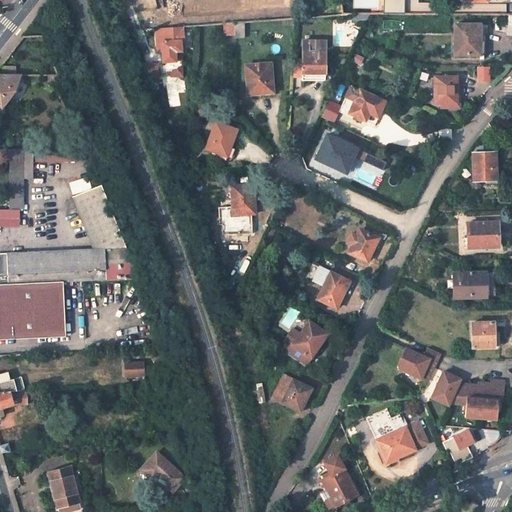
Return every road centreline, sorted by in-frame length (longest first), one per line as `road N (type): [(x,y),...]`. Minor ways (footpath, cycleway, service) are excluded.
road 1 (residential): [(414,227),(340,387),(266,511)]
road 2 (residential): [(501,95),(466,135),(414,227)]
road 3 (residential): [(414,227),(284,164)]
road 4 (secondary): [(511,463),(394,511)]
road 5 (unknown): [(0,353),(75,356),(78,310)]
